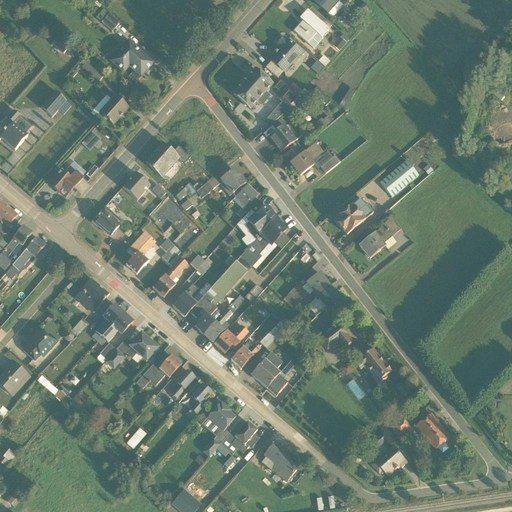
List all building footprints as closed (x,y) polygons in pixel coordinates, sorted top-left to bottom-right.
[(317,0),(314,3),(331,18),(342,6),(343,7),(348,0),(317,0)] [(313,49),(329,31),(327,30),(331,26),(311,8),(306,13),(297,5),(293,9),(303,17),(300,20),(303,22),(294,33),(313,49)] [(361,23),(370,13),(363,7),(354,18),(361,23)] [(100,11),(96,16),(102,22),(100,24),(111,33),(119,24),(109,15),(107,17),(100,11)] [(58,37),(51,45),(62,56),(70,47),(71,48),(58,37)] [(284,73),(293,63),(295,65),(303,56),(283,38),(277,46),(280,49),(276,54),(275,52),(269,60),(271,62),(265,68),(277,79),(283,72),(284,73)] [(338,51),(345,43),(339,38),(332,46),(338,51)] [(135,85),(154,64),(128,40),(108,62),(122,75),(129,68),(133,72),(128,78),(135,85)] [(101,63),(93,56),(87,62),(96,69),(101,63)] [(323,56),(318,62),(324,68),(329,62),(323,56)] [(104,76),(87,62),(81,68),(98,83),(104,76)] [(316,62),(310,69),(317,75),(323,68),(316,62)] [(255,71),(233,95),(249,110),(256,102),(261,107),(269,98),(265,94),(272,87),(255,71)] [(301,101),(280,82),(274,89),(280,94),(276,99),(281,104),(274,112),(279,116),(286,108),(289,111),(296,104),(301,101)] [(99,115),(112,127),(128,109),(107,91),(104,95),(105,96),(89,115),(95,119),(99,115)] [(40,109),(51,119),(66,102),(55,92),(40,109)] [(308,94),(301,101),(296,104),(300,108),(302,106),(304,107),(311,98),(308,94)] [(0,140),(14,152),(34,129),(13,111),(4,122),(0,118),(0,140)] [(327,118),(325,115),(313,125),(317,130),(320,128),(322,130),(332,121),(329,116),(327,118)] [(284,126),(269,138),(281,154),(297,142),(284,126)] [(99,141),(91,134),(81,146),(89,152),(99,141)] [(162,144),(145,164),(162,179),(178,161),(184,165),(190,159),(178,148),(173,153),(162,144)] [(315,145),(290,165),(300,177),(316,164),(325,175),(340,163),(335,157),(330,161),(324,152),(322,154),(315,145)] [(418,177),(406,162),(379,184),(391,198),(418,177)] [(432,171),(428,166),(423,170),(428,175),(432,171)] [(60,193),(66,198),(82,179),(70,168),(52,188),(58,194),(60,193)] [(244,186),(233,172),(219,182),(215,176),(205,185),(195,193),(201,199),(220,185),(229,198),(232,195),(236,199),(247,186),(245,183),(244,186)] [(149,187),(134,174),(121,190),(136,203),(149,187)] [(194,182),(185,190),(189,194),(197,186),(194,182)] [(443,191),(434,182),(407,206),(415,215),(443,191)] [(166,195),(157,186),(151,192),(162,202),(165,199),(163,198),(166,195)] [(258,196),(247,186),(236,199),(245,208),(258,196)] [(186,195),(180,189),(173,195),(179,201),(186,195)] [(333,220),(347,236),(372,216),(358,199),(333,220)] [(21,220),(0,201),(0,233),(5,238),(21,220)] [(191,207),(187,202),(180,207),(184,212),(191,207)] [(275,219),(266,207),(247,222),(244,219),(235,226),(245,238),(241,241),(247,250),(275,219)] [(244,214),(239,209),(235,214),(240,219),(244,214)] [(106,210),(93,224),(109,238),(122,224),(106,210)] [(247,250),(240,258),(251,269),(261,258),(259,256),(268,246),(270,248),(285,232),(275,219),(247,250)] [(387,247),(384,243),(401,229),(393,219),(359,247),(370,260),(387,247)] [(169,239),(177,230),(172,226),(164,234),(169,239)] [(32,235),(22,228),(7,247),(0,256),(0,268),(4,272),(11,262),(7,259),(18,245),(22,248),(32,235)] [(137,254),(127,267),(137,275),(148,262),(143,257),(155,243),(144,234),(131,249),(137,254)] [(45,247),(36,239),(12,268),(18,273),(32,257),(35,259),(45,247)] [(172,269),(179,260),(176,257),(180,253),(167,240),(160,248),(166,254),(161,259),(172,269)] [(302,250),(297,255),(302,260),(307,255),(302,250)] [(195,271),(204,262),(198,256),(189,266),(195,271)] [(215,309),(251,269),(240,258),(204,297),(189,314),(199,323),(213,308),(215,309)] [(175,288),(170,283),(186,266),(179,260),(172,269),(153,291),(159,296),(164,300),(175,288)] [(210,267),(204,262),(195,271),(202,277),(210,267)] [(315,300),(328,287),(319,275),(307,282),(303,278),(283,301),(292,310),(308,293),(315,300)] [(108,296),(91,281),(75,298),(93,313),(108,296)] [(244,299),(250,304),(261,290),(256,285),(244,299)] [(189,314),(204,297),(192,286),(172,308),(185,319),(189,314)] [(328,287),(315,300),(308,307),(315,318),(324,311),(327,314),(340,303),(328,287)] [(237,310),(244,302),(239,297),(232,305),(237,310)] [(91,339),(96,344),(123,314),(114,306),(101,319),(104,322),(94,333),(96,334),(91,339)] [(203,337),(222,315),(213,308),(199,323),(194,329),(203,337)] [(226,310),(222,315),(203,337),(212,345),(228,327),(224,323),(232,315),(226,310)] [(292,324),(281,313),(276,318),(280,322),(279,323),(286,329),(292,324)] [(133,323),(123,314),(96,344),(100,347),(105,343),(107,344),(116,334),(120,337),(133,323)] [(76,339),(88,327),(81,321),(70,333),(76,339)] [(266,350),(286,329),(279,323),(259,344),(266,350)] [(327,350),(337,343),(343,350),(352,343),(338,326),(319,340),(327,350)] [(92,331),(88,327),(76,339),(81,343),(92,331)] [(232,352),(248,334),(240,327),(231,337),(226,332),(213,346),(224,356),(229,350),(232,352)] [(34,364),(41,357),(43,359),(58,342),(49,334),(47,337),(40,331),(33,338),(36,341),(23,354),(34,364)] [(64,334),(62,339),(66,343),(72,341),(73,337),(69,332),(64,334)] [(157,349),(140,334),(131,345),(125,340),(105,364),(113,371),(126,356),(132,360),(136,355),(145,363),(146,362),(151,366),(155,361),(150,357),(157,349)] [(287,339),(282,334),(266,350),(270,354),(251,377),(266,390),(279,375),(275,372),(282,364),(272,356),(287,339)] [(104,360),(113,350),(108,345),(99,355),(104,360)] [(243,349),(231,362),(241,371),(260,349),(256,345),(248,353),(243,349)] [(391,373),(372,350),(354,365),(359,371),(364,366),(372,376),(369,378),(377,387),(390,376),(389,375),(391,373)] [(180,366),(170,358),(159,371),(153,366),(136,386),(142,391),(149,383),(152,386),(154,388),(164,377),(168,380),(180,366)] [(0,387),(13,399),(31,380),(11,362),(4,370),(6,372),(0,378),(0,387)] [(279,375),(266,390),(276,398),(288,384),(283,380),(296,366),(291,362),(279,375)] [(194,379),(186,372),(175,384),(178,387),(173,393),(171,392),(169,394),(176,400),(194,379)] [(66,399),(60,393),(58,392),(48,385),(49,384),(41,377),(37,382),(61,404),(66,399)] [(211,395),(201,386),(190,398),(196,403),(183,417),(189,422),(207,403),(205,402),(211,395)] [(60,393),(66,399),(69,395),(63,390),(60,393)] [(158,405),(165,398),(159,393),(153,401),(158,405)] [(76,395),(71,402),(79,409),(82,404),(79,401),(80,399),(76,395)] [(66,399),(61,404),(61,405),(64,408),(69,402),(66,399)] [(225,430),(236,418),(227,410),(227,409),(221,403),(201,425),(216,438),(202,453),(207,458),(229,434),(225,430)] [(0,416),(3,419),(9,413),(0,405),(0,416)] [(448,438),(430,416),(417,427),(422,433),(420,434),(426,442),(428,440),(440,455),(449,447),(444,441),(448,438)] [(400,441),(413,431),(402,418),(390,428),(400,441)] [(253,428),(247,423),(234,439),(236,440),(232,445),(243,454),(249,448),(251,450),(259,440),(250,432),(253,428)] [(134,450),(147,435),(140,428),(126,443),(134,450)] [(298,465),(273,445),(263,457),(264,459),(261,463),(284,482),(298,465)] [(401,469),(408,463),(392,447),(371,466),(379,475),(382,472),(388,478),(399,467),(401,469)] [(10,464),(16,457),(9,450),(2,457),(5,459),(0,464),(6,469),(10,464)] [(200,467),(205,462),(199,457),(194,462),(200,467)] [(236,476),(244,466),(239,462),(230,472),(236,476)] [(24,481),(17,488),(27,498),(35,490),(24,481)] [(0,498),(8,489),(1,483),(0,484),(0,498)] [(35,509),(47,496),(40,490),(29,503),(35,509)] [(11,505),(17,497),(12,494),(6,501),(11,505)]
